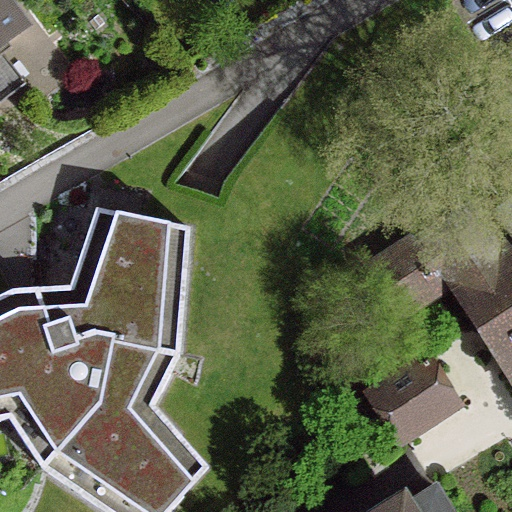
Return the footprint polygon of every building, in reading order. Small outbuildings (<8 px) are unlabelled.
[(0,100),(19,86),(0,60),(0,43),(19,29),(0,3),(0,100)] [(509,382),(511,380),(511,179),(367,273),(395,317),(446,284),(509,382)] [(173,373),(183,240),(89,223),(59,299),(4,306),(0,307),(0,432),(2,432),(39,482),(85,511),(172,511),(201,485),(144,420),(173,373)] [(364,397),(396,445),(455,407),(423,358),(364,397)] [(444,511),(432,491),(403,510),(399,504),(386,511),(444,511)]
